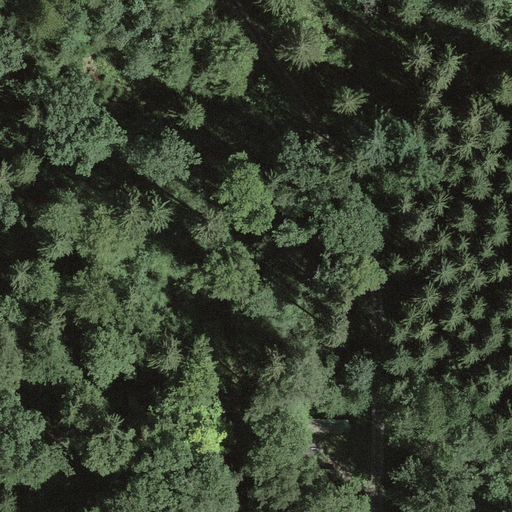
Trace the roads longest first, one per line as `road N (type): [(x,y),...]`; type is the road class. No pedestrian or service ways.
road 1 (track): [(392,511),(366,266),(341,177),(228,0)]
road 2 (track): [(0,398),(186,511)]
